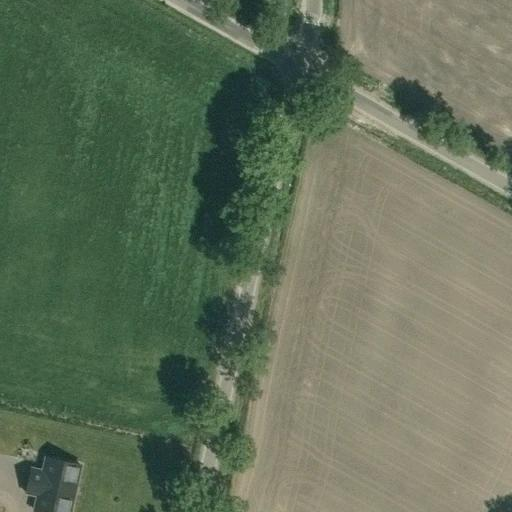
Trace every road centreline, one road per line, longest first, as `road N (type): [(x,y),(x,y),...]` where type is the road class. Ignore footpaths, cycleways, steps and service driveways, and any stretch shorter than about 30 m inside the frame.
road 1 (unclassified): [(202,511),(305,65)]
road 2 (unclassified): [(511,184),(305,65)]
road 3 (unclassified): [(179,0),(305,65)]
